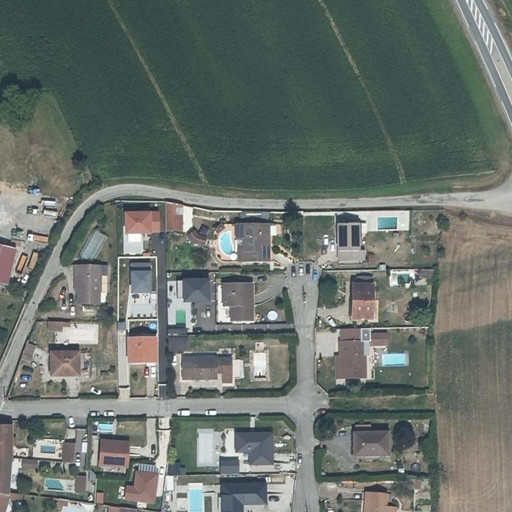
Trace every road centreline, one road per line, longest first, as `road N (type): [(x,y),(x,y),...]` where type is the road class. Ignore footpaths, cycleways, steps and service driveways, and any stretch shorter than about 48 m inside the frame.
road 1 (unclassified): [(511,199),(256,204),(114,193),(73,221),(0,388)]
road 2 (residential): [(0,414),(304,403)]
road 3 (residential): [(304,403),(304,277)]
road 4 (secondary): [(463,0),(511,112)]
